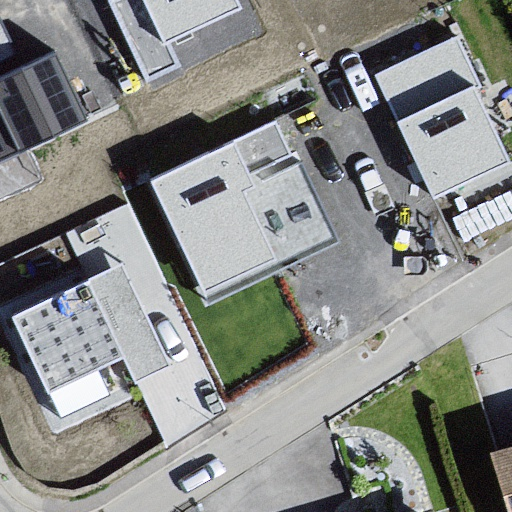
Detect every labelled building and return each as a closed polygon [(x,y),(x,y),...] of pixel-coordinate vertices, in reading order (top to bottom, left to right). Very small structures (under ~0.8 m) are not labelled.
[(236,0),(142,0),(163,45),(241,10),(236,0)] [(0,19),(0,162),(91,121),(56,46),(20,63),(0,19)] [(452,37),(374,74),(432,198),(510,162),(452,37)] [(274,128),(152,182),(207,305),(329,251),(274,128)] [(90,281),(13,316),(48,394),(125,359),(90,281)] [(511,511),(511,450),(484,458),(499,511),(511,511)]
